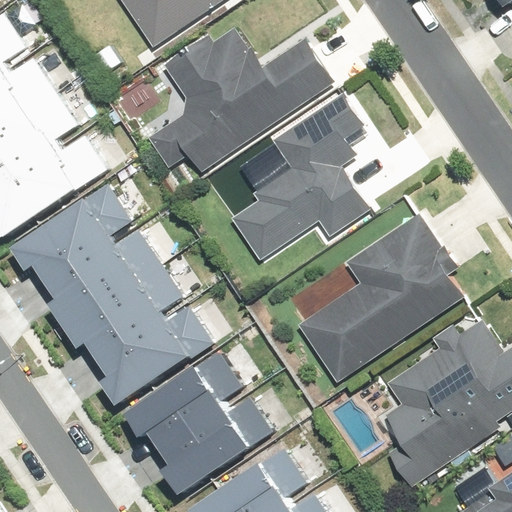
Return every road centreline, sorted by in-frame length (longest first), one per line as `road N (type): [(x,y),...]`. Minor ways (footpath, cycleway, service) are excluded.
road 1 (residential): [(511,177),(392,0)]
road 2 (residential): [(96,511),(0,370)]
